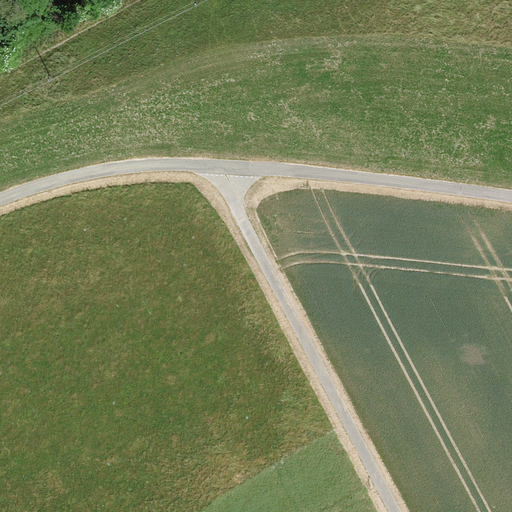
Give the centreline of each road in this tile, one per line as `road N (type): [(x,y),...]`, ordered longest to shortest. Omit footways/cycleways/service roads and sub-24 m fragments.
road 1 (track): [(511,197),(344,175),(167,165),(76,176),(0,200)]
road 2 (track): [(214,165),(394,511)]
